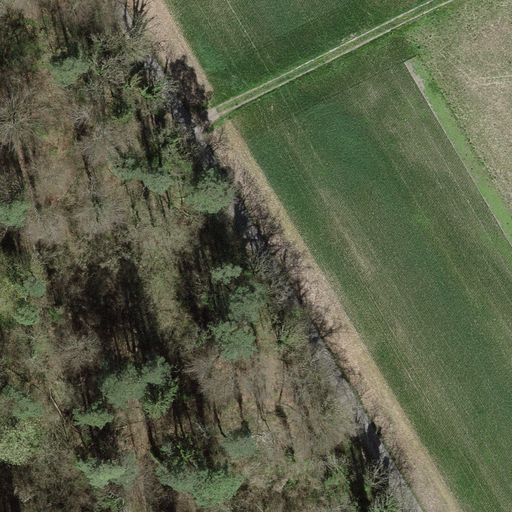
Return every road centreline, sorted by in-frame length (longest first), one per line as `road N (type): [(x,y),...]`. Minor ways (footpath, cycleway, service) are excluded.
road 1 (unclassified): [(112,0),(413,511)]
road 2 (track): [(188,128),(442,0)]
